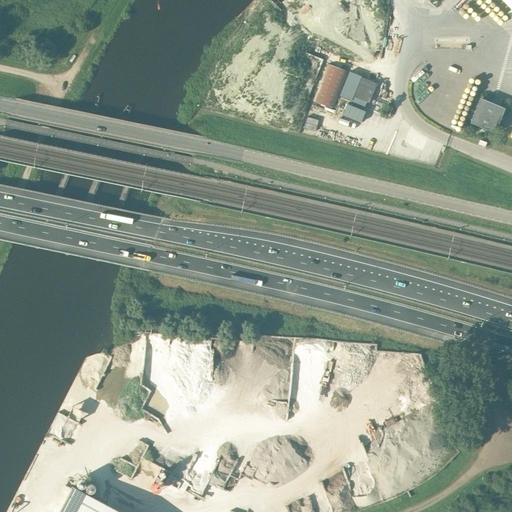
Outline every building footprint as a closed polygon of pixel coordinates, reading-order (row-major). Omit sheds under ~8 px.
[(511,0),(501,0),(511,10),(511,0)] [(327,64),(312,101),(333,109),(348,72),(327,64)] [(353,97),(369,103),(376,83),(360,77),(353,97)] [(496,133),(506,108),(482,98),(472,123),(496,133)] [(347,104),(342,115),(360,123),(365,111),(347,104)] [(315,132),(318,120),(307,117),(303,129),(315,132)] [(121,511),(72,486),(58,511),(121,511)]
